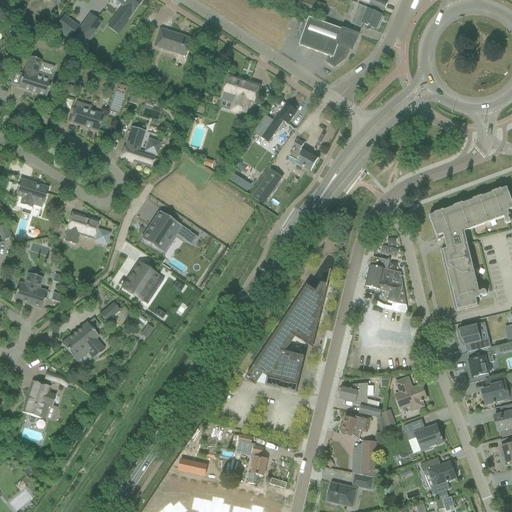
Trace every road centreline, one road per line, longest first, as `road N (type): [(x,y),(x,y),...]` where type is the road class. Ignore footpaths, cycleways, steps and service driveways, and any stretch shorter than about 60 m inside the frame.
road 1 (secondary): [(110,511),(327,185)]
road 2 (residential): [(383,203),(401,227),(423,326),(490,511)]
road 3 (residential): [(296,511),(356,248),(383,203)]
road 4 (residential): [(336,101),(180,0)]
road 5 (residential): [(0,140),(96,204),(106,205),(121,183)]
road 6 (residential): [(121,183),(0,95)]
road 7 (secondary): [(327,185),(405,111),(437,95)]
road 8 (unclassified): [(408,0),(376,66),(336,101)]
